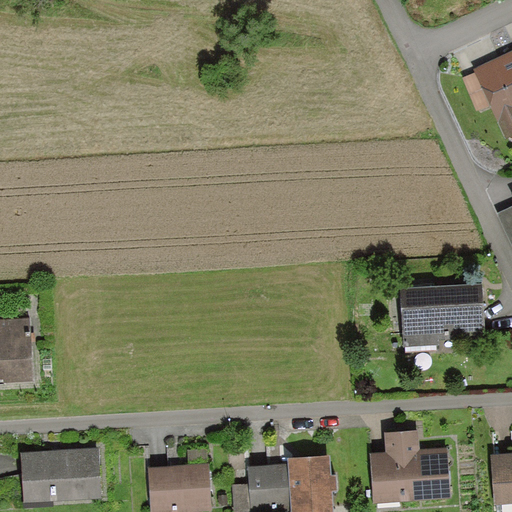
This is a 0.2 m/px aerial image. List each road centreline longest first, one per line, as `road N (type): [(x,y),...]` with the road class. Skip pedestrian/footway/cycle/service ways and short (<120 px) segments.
road 1 (residential): [(0,428),(511,397)]
road 2 (residential): [(511,266),(415,54)]
